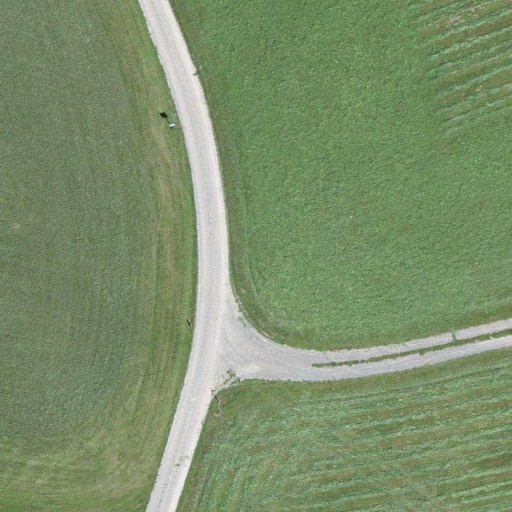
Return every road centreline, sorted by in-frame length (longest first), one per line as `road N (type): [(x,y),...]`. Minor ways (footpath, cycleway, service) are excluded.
road 1 (track): [(151,0),(207,158),(213,351)]
road 2 (track): [(511,334),(354,367),(278,365),(213,351)]
road 3 (track): [(213,351),(163,511)]
